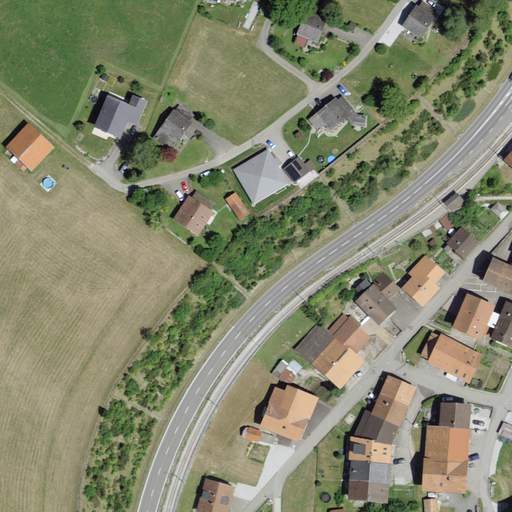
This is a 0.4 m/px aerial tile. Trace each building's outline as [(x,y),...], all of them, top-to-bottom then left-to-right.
[(438,17),(418,6),(406,27),(425,38),(438,17)] [(309,8),(296,34),(318,44),(330,19),(309,8)] [(339,95),(309,117),(321,132),(351,110),(339,95)] [(129,105),(107,97),(94,129),(121,139),(127,123),(137,127),(147,103),(132,97),(129,105)] [(192,122),(173,110),(153,140),(164,147),(169,139),(177,144),(192,122)] [(54,149),(28,125),(5,149),(31,173),(54,149)] [(297,153),(282,167),(294,180),(309,166),(297,153)] [(446,204),(452,210),(464,200),(458,194),(446,204)] [(213,213),(188,196),(173,220),(198,236),(213,213)] [(240,199),(230,207),(240,219),(250,212),(240,199)] [(440,221),(446,230),(454,225),(449,216),(440,221)] [(447,244),(465,259),(480,242),(462,226),(447,244)] [(402,290),(422,308),(440,289),(435,284),(444,275),(425,257),(408,275),(412,279),(402,290)] [(511,265),(492,257),(481,282),(511,294),(511,265)] [(355,302),(378,327),(396,310),(373,285),(355,302)] [(467,294),(452,328),(480,340),(495,306),(467,294)] [(511,305),(505,303),(490,339),(511,347),(511,305)] [(343,313),(327,331),(355,356),(371,338),(343,313)] [(293,350),(339,388),(362,361),(355,356),(327,331),(317,322),(293,350)] [(426,364),(469,385),(483,355),(441,335),(426,364)] [(273,371),(292,383),(302,366),(283,355),(273,371)] [(388,376),(380,395),(408,406),(415,387),(388,376)] [(273,388),(257,429),(298,446),(317,398),(287,387),(285,393),(273,388)] [(371,416),(399,427),(408,406),(380,395),(371,416)] [(469,407),(442,404),(439,429),(466,431),(469,407)] [(359,438),(390,445),(399,427),(371,416),(359,438)] [(511,423),(504,420),(499,432),(511,437),(511,423)] [(439,429),(428,427),(425,459),(468,463),(471,431),(466,431),(439,429)] [(249,429),(245,439),(257,444),(262,434),(249,429)] [(351,481),(387,483),(390,445),(359,438),(350,437),(351,481)] [(425,459),(422,493),(465,495),(468,463),(425,459)] [(195,511),(226,511),(233,488),(205,480),(195,511)] [(351,481),(350,500),(386,502),(387,483),(351,481)] [(424,501),(424,511),(436,511),(435,500),(424,501)]
